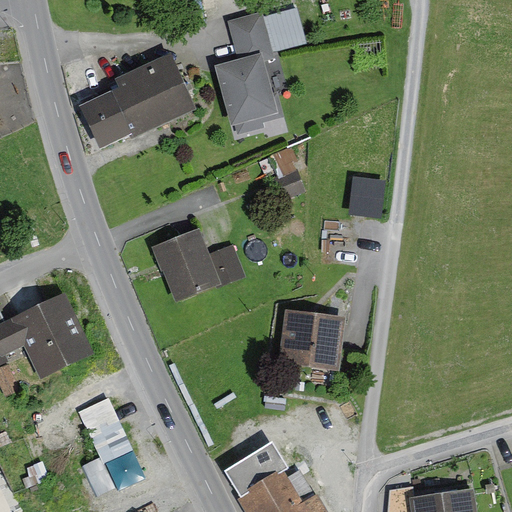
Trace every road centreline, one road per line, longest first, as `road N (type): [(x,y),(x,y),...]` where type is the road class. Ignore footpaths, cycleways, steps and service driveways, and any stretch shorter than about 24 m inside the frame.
road 1 (tertiary): [(220,511),(97,242),(32,0)]
road 2 (track): [(373,464),(428,0)]
road 3 (residential): [(366,511),(373,464),(511,425)]
